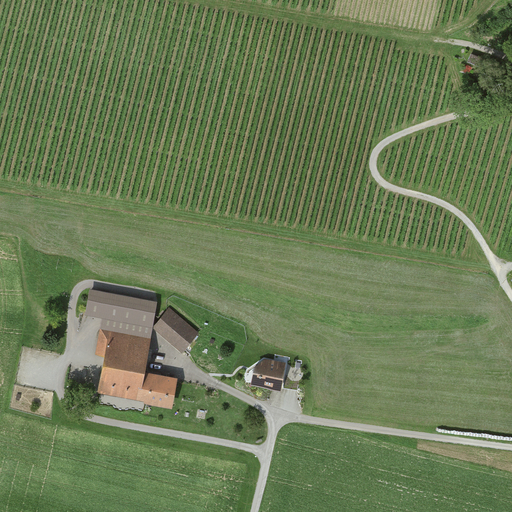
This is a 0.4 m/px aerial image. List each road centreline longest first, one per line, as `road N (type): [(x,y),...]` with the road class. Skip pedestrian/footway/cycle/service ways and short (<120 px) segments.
road 1 (track): [(511,291),(457,212),(383,184),(374,163),(392,139),(428,125),(511,112)]
road 2 (track): [(255,511),(277,418),(511,447)]
road 3 (track): [(511,56),(190,0)]
road 4 (track): [(269,453),(80,414),(62,397),(61,381),(85,341)]
road 5 (track): [(277,418),(160,353)]
